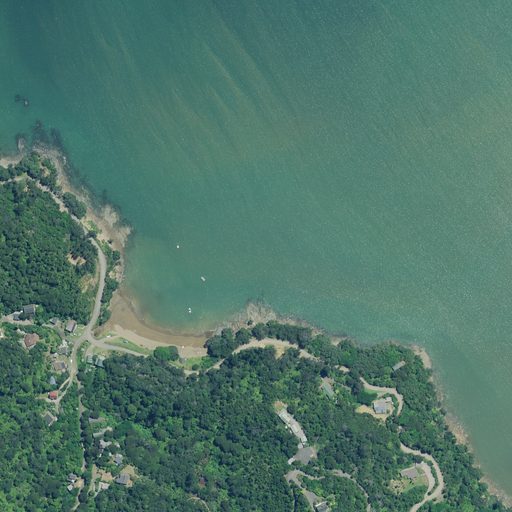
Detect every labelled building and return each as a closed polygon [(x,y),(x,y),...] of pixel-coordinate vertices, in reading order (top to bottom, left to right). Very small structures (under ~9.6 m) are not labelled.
[(56,323),(59,317),(53,314),(50,321),(56,323)] [(73,331),(77,323),(69,319),(65,328),(73,331)] [(33,339),(35,333),(27,330),(24,340),(27,347),(35,342),(33,339)] [(106,357),(100,355),(99,357),(97,357),(94,363),(102,365),(106,357)] [(66,366),(64,361),(61,363),(60,361),(56,363),(53,364),(55,371),(59,369),(59,370),(63,368),(63,367),(66,366)] [(402,366),(400,362),(392,367),(394,371),(402,366)] [(57,383),(55,375),(48,377),(50,385),(57,383)] [(332,391),(330,389),(331,388),(328,384),(325,386),(322,389),(329,398),(333,394),(332,392),(332,391)] [(375,414),(386,413),(385,407),(393,406),(392,401),(373,403),(374,411),(375,410),(375,414)] [(56,418),(48,410),(43,417),(49,423),(56,418)] [(287,415),(283,410),(278,416),(286,424),(291,419),(287,415)] [(298,431),(294,424),(290,427),(294,434),(298,431)] [(101,430),(93,432),(94,436),(106,434),(105,428),(101,428),(101,430)] [(110,441),(100,439),(99,446),(109,448),(110,446),(119,448),(120,445),(110,441)] [(118,455),(114,459),(118,462),(116,464),(118,466),(123,458),(118,455)] [(417,476),(415,468),(400,472),(401,477),(406,475),(407,479),(411,478),(417,476)] [(74,481),(76,474),(71,472),(70,476),(68,476),(67,479),(74,481)] [(128,475),(121,474),(120,478),(117,478),(117,481),(126,483),(128,475)] [(111,484),(99,481),(98,492),(102,492),(103,488),(110,489),(111,484)] [(328,509),(325,502),(321,504),(321,503),(315,506),(318,511),(324,511),(327,511),(326,510),(328,509)]
